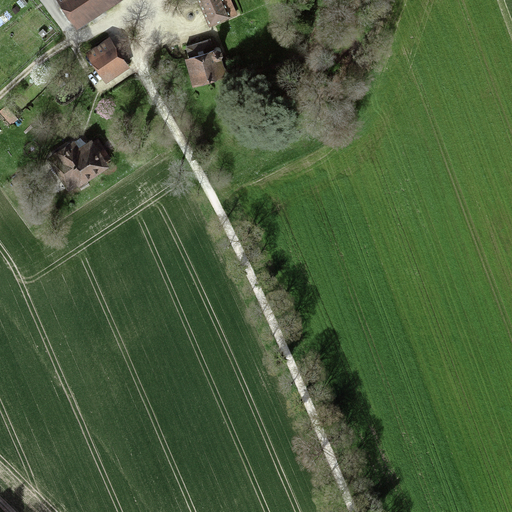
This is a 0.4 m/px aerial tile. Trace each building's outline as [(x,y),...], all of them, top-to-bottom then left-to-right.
[(111,0),(59,0),(75,23),(111,0)] [(199,0),(210,24),(230,15),(223,0),(199,0)] [(106,84),(130,68),(109,37),(85,54),(106,84)] [(213,48),(210,38),(186,45),(196,82),(222,74),(216,55),(220,54),(221,50),(218,47),(213,48)] [(281,83),(283,93),(292,92),(291,81),(281,83)] [(20,115),(9,103),(0,111),(11,123),(20,115)] [(78,150),(73,143),(51,158),(56,165),(53,167),(57,173),(59,178),(68,192),(77,186),(79,188),(109,167),(106,163),(106,162),(111,160),(98,139),(91,143),(90,142),(78,150)]
